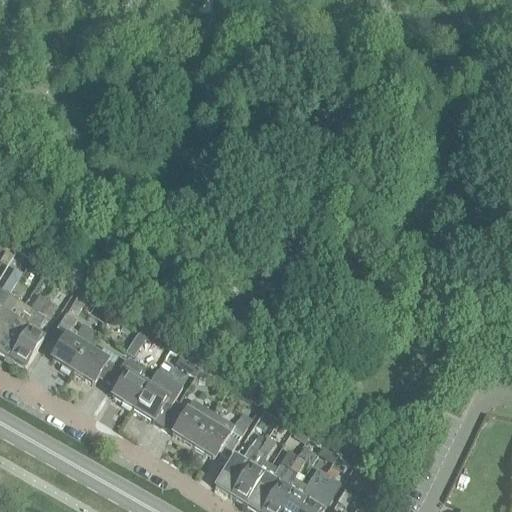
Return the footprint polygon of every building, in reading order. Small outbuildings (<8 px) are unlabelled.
[(4,255),(0,262),(0,265),(6,269),(11,259),(4,255)] [(8,281),(0,293),(0,296),(7,301),(16,286),(8,281)] [(0,345),(0,359),(8,365),(46,304),(38,299),(28,314),(22,310),(0,345)] [(0,312),(0,345),(22,310),(7,301),(0,312)] [(56,310),(46,304),(8,365),(24,374),(42,345),(35,340),(44,324),(47,326),(56,310)] [(49,365),(70,379),(86,352),(95,338),(82,330),(77,338),(69,334),(74,325),(64,319),(55,335),(64,341),(49,365)] [(98,381),(107,387),(117,371),(113,369),(117,362),(102,353),(98,360),(86,352),(70,379),(92,392),(98,381)] [(186,365),(181,373),(193,381),(198,373),(186,365)] [(110,402),(131,415),(146,391),(136,384),(141,376),(125,366),(120,373),(117,371),(107,387),(116,392),(110,402)] [(159,418),(168,424),(177,409),(172,406),(177,399),(162,390),(158,398),(146,391),(131,415),(152,428),(159,418)] [(170,440),(192,453),(212,419),(191,406),(185,415),(177,409),(168,424),(177,429),(170,440)] [(226,463),(239,443),(230,437),(233,431),(212,419),(192,453),(213,466),(218,458),(226,463)] [(237,426),(233,431),(230,437),(239,443),(246,432),(237,426)] [(213,492),(228,501),(255,456),(258,458),(263,449),(254,443),(239,468),(231,463),(213,492)] [(228,501),(243,511),(265,474),(261,471),(266,463),(258,458),(255,456),(228,501)] [(243,511),(245,511),(262,511),(293,462),(286,457),(273,478),(265,474),(243,511)] [(262,511),(282,511),(298,486),(294,483),(303,468),(293,462),(262,511)] [(330,471),(324,481),(332,486),(338,477),(330,471)] [(302,511),(314,492),(323,477),(317,473),(306,491),(298,486),(282,511),(302,511)] [(316,494),(314,492),(302,511),(327,511),(340,491),(332,486),(324,481),(316,494)] [(344,497),(337,507),(344,511),(351,501),(344,497)]
